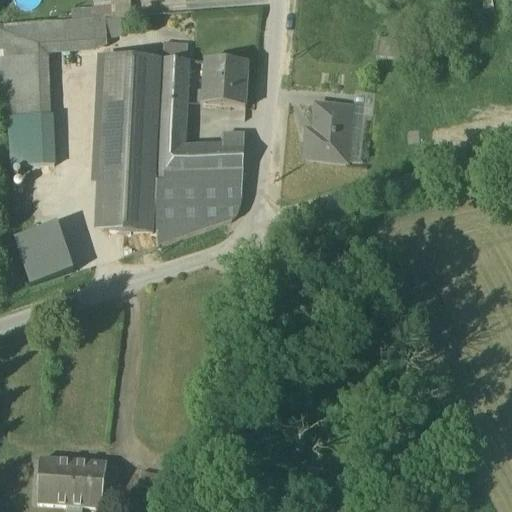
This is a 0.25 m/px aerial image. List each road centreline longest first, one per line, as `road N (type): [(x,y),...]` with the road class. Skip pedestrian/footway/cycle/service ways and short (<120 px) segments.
road 1 (residential): [(257,233),(257,270),(178,511)]
road 2 (residential): [(0,325),(257,233)]
road 3 (track): [(257,233),(289,214),(511,151)]
road 4 (residential): [(279,0),(257,233)]
